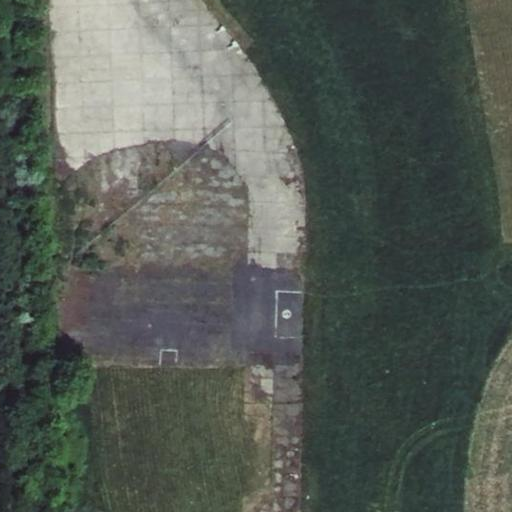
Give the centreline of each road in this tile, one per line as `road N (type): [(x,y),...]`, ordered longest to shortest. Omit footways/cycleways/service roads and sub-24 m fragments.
road 1 (track): [(172,0),(248,88),(273,140),(286,256),(289,501),(276,511)]
road 2 (track): [(87,0),(171,146)]
